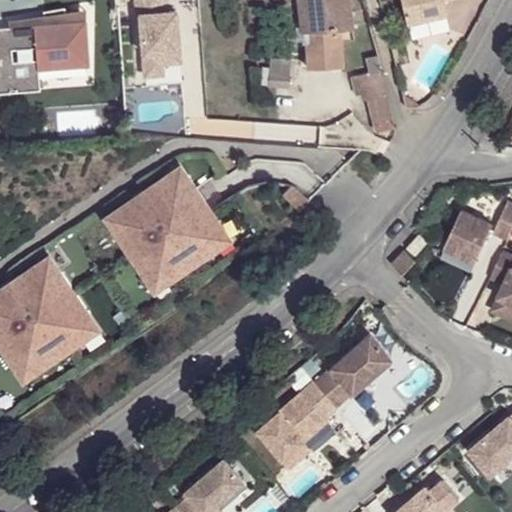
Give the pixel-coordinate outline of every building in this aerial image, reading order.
[(301,0),(305,67),(340,65),(339,40),(349,40),(347,0),(301,0)] [(401,0),(407,26),(446,18),(444,5),(465,0),(401,0)] [(94,3),(0,19),(0,91),(95,85),(94,3)] [(273,57),(270,85),(290,87),(293,59),(273,57)] [(380,131),(395,128),(381,71),(383,71),(380,59),(365,59),(369,75),(347,80),(352,97),(370,93),(380,131)] [(181,186),(194,177),(184,162),(171,171),(181,186)] [(171,171),(123,203),(134,219),(118,229),(148,272),(160,263),(172,279),(221,245),(211,230),(224,221),(194,177),(181,186),(171,171)] [(299,184),(296,183),(288,191),(305,208),(314,198),(299,184)] [(501,223),(469,208),(449,247),(481,262),(496,233),(507,238),(511,228),(511,201),(501,223)] [(108,214),(118,229),(134,219),(123,203),(108,214)] [(224,221),(211,230),(221,245),(235,236),(224,221)] [(409,253),(418,260),(429,244),(420,238),(409,253)] [(49,276),(62,267),(51,251),(38,260),(49,276)] [(511,265),(511,257),(501,252),(491,273),(488,279),(501,286),(495,298),(511,306),(511,268),(511,265)] [(406,255),(396,268),(409,278),(419,265),(406,255)] [(38,260),(0,286),(0,338),(15,362),(28,353),(39,368),(102,324),(62,267),(49,276),(38,260)] [(160,263),(148,272),(159,288),(172,279),(160,263)] [(511,306),(495,298),(489,312),(511,322),(511,306)] [(365,334),(311,382),(333,407),(387,359),(365,334)] [(28,353),(15,362),(26,376),(39,368),(28,353)] [(333,407),(311,382),(249,438),(282,475),(298,460),(291,452),(296,447),(325,422),(322,419),(334,408),(333,407)] [(511,421),(508,417),(467,451),(489,476),(511,456),(511,421)] [(296,447),(291,452),(298,460),(304,455),(296,447)] [(185,495),(173,504),(179,511),(201,511),(212,503),(240,479),(221,457),(181,490),(185,495)] [(426,486),(394,511),(442,511),(445,510),(426,486)] [(220,511),(212,503),(201,511),(220,511)]
